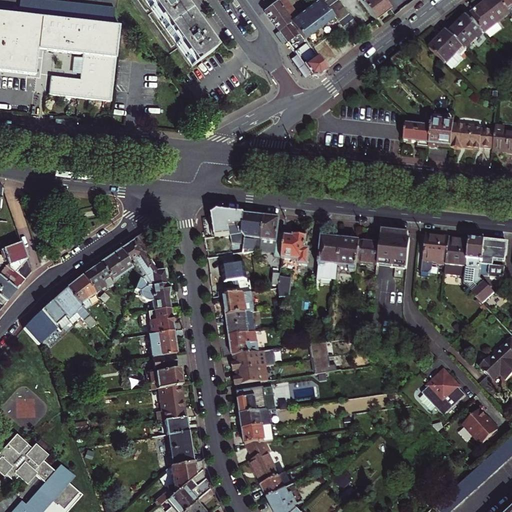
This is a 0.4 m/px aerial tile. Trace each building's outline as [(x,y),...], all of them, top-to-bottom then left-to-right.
[(26,0),(25,16),(32,17),(34,0),(26,0)] [(34,0),(32,17),(40,18),(41,0),(34,0)] [(44,0),(41,0),(40,18),(46,18),(48,0),(44,0)] [(48,0),(46,18),(54,19),(56,1),(48,0)] [(212,53),(174,0),(141,0),(191,68),(212,53)] [(278,31),(290,22),(298,16),(299,15),(287,0),(279,0),(269,8),(264,12),(278,31)] [(330,0),(322,6),(326,12),(338,3),(335,0),(330,0)] [(359,1),(376,22),(389,11),(380,0),(358,0),(360,1),(359,1)] [(484,34),(508,15),(495,0),(488,0),(482,5),(483,6),(475,13),(472,12),(467,17),(482,32),(484,34)] [(511,0),(495,0),(508,15),(511,20),(511,0)] [(54,19),(62,20),(63,2),(56,1),(54,19)] [(298,16),(290,22),(299,34),(303,41),(311,51),(331,36),(328,32),(334,27),(338,27),(338,26),(334,21),(330,16),(326,12),(322,6),(319,2),(318,1),(302,13),(299,15),(298,16)] [(62,20),(68,21),(70,3),(63,2),(62,20)] [(70,3),(68,21),(75,21),(77,4),(70,3)] [(326,12),(330,16),(341,7),(338,3),(326,12)] [(77,4),(75,21),(83,22),(85,5),(77,4)] [(83,22),(89,23),(91,5),(85,5),(83,22)] [(91,5),(89,23),(96,24),(98,6),(91,5)] [(96,24),(104,25),(106,7),(98,6),(96,24)] [(104,25),(113,26),(115,8),(106,7),(104,25)] [(330,16),(334,21),(345,13),(341,7),(330,16)] [(80,81),(51,77),(49,95),(111,103),(116,59),(120,26),(113,26),(104,25),(96,24),(89,23),(83,22),(75,21),(68,21),(62,20),(54,19),(46,18),(40,18),(32,17),(25,16),(18,15),(0,13),(0,71),(36,76),(39,51),(82,56),(80,81)] [(334,21),(338,26),(349,17),(345,13),(334,21)] [(340,29),(341,31),(353,22),(349,17),(338,26),(338,27),(340,29)] [(482,32),(467,17),(449,35),(465,50),(482,32)] [(299,34),(290,22),(278,31),(287,43),(299,34)] [(341,31),(345,36),(357,27),(353,22),(341,31)] [(328,32),(331,36),(340,29),(338,27),(334,27),(328,32)] [(357,27),(345,36),(349,41),(361,32),(357,27)] [(459,57),(465,50),(449,35),(446,32),(429,50),(454,74),(466,63),(459,57)] [(303,41),(299,34),(287,43),(310,76),(318,77),(326,70),(311,51),(303,41)] [(265,81),(255,77),(204,114),(212,124),(251,100),(269,90),(265,81)] [(431,121),(431,126),(429,146),(450,148),(453,123),(431,121)] [(483,127),(453,123),(450,148),(462,150),(462,148),(480,150),(481,148),(493,149),(495,130),(483,129),(483,127)] [(416,126),(405,125),(403,142),(418,144),(418,147),(429,148),(429,146),(431,126),(416,124),(416,126)] [(493,152),(511,154),(511,133),(504,132),(505,128),(495,127),(495,130),(493,149),(493,152)] [(214,239),(229,236),(241,234),(243,216),(218,214),(212,218),(214,239)] [(241,255),(259,252),(263,219),(243,216),(241,234),(229,236),(239,239),(241,255)] [(259,252),(274,254),(273,257),(281,258),(283,238),(283,236),(277,235),(279,220),(263,219),(259,252)] [(281,258),(281,259),(298,261),(298,265),(307,266),(308,250),(304,250),(305,238),(293,236),(292,239),(283,238),(281,258)] [(449,239),(426,236),(424,261),(422,261),(420,278),(426,278),(427,271),(430,268),(431,262),(438,262),(438,265),(446,266),(449,239)] [(337,264),(339,241),(321,239),(318,268),(323,269),(324,263),(337,264)] [(379,245),(377,267),(405,270),(408,242),(380,239),(379,245)] [(467,241),(449,239),(446,266),(445,275),(463,278),(463,277),(467,241)] [(140,246),(136,240),(120,251),(133,268),(140,279),(147,288),(166,285),(164,271),(156,273),(148,262),(147,263),(137,249),(140,246)] [(357,265),(359,243),(339,241),(337,264),(350,265),(349,272),(356,273),(357,265)] [(484,242),(467,241),(463,277),(480,279),(479,278),(480,275),(484,242)] [(509,245),(484,242),(480,275),(492,276),(492,282),(499,282),(505,277),(505,274),(506,270),(497,269),(497,263),(506,264),(509,245)] [(377,267),(379,245),(359,243),(357,265),(377,267)] [(21,244),(4,250),(11,269),(13,270),(8,276),(19,287),(25,280),(15,272),(26,259),(21,244)] [(100,265),(114,285),(121,280),(120,278),(133,268),(120,251),(100,265)] [(31,273),(26,259),(15,272),(25,280),(31,273)] [(318,268),(317,275),(336,277),(337,264),(324,263),(323,269),(318,268)] [(83,277),(95,295),(105,288),(107,290),(114,285),(100,265),(83,277)] [(222,269),(225,285),(247,281),(245,266),(222,269)] [(0,297),(6,302),(17,289),(0,275),(0,297)] [(95,295),(83,277),(66,290),(78,303),(93,320),(97,317),(92,311),(90,312),(84,305),(96,296),(95,295)] [(480,279),(463,277),(463,278),(463,286),(481,305),(494,293),(480,279)] [(154,312),(170,310),(166,285),(147,288),(140,279),(136,291),(141,293),(141,295),(141,297),(142,298),(143,300),(144,301),(145,302),(146,302),(148,303),(149,303),(153,302),(154,312)] [(279,279),(278,289),(279,299),(289,298),(291,280),(279,279)] [(50,304),(62,317),(78,303),(66,290),(50,304)] [(223,298),(226,318),(246,315),(252,314),(255,314),(252,293),(223,298)] [(50,304),(29,323),(24,329),(39,346),(45,341),(50,347),(72,328),(62,317),(50,304)] [(151,335),(173,332),(170,310),(154,312),(148,313),(151,335)] [(246,315),(226,318),(229,337),(249,335),(255,334),(252,314),(246,315)] [(173,332),(151,335),(153,349),(150,349),(151,358),(173,355),(176,355),(173,332)] [(239,356),(259,353),(256,333),(255,334),(249,335),(229,337),(232,357),(233,357),(239,356)] [(487,359),(478,367),(486,375),(491,381),(498,374),(504,380),(511,372),(511,361),(511,342),(509,340),(488,360),(487,359)] [(309,346),(311,361),(320,360),(320,361),(326,361),(324,344),(316,345),(309,346)] [(235,371),(240,371),(265,367),(274,366),(272,351),(259,353),(239,356),(240,363),(234,364),(231,364),(232,372),(235,371)] [(149,375),(151,391),(159,390),(181,386),(179,370),(176,371),(173,355),(151,358),(153,374),(149,375)] [(320,360),(311,361),(313,376),(328,374),(326,361),(320,361),(320,360)] [(265,367),(240,371),(242,378),(236,379),(234,379),(235,388),(236,388),(254,385),(263,383),(268,383),(265,367)] [(443,373),(458,390),(460,388),(442,369),(424,386),(426,388),(431,384),(435,383),(435,380),(443,373)] [(431,384),(426,388),(421,393),(443,416),(464,396),(458,390),(443,373),(435,380),(435,383),(431,384)] [(486,375),(475,386),(480,391),(488,399),(493,394),(494,393),(495,393),(495,392),(495,391),(496,390),(496,389),(496,388),(495,387),(495,386),(495,385),(494,384),(493,383),(492,382),(491,381),(486,375)] [(263,383),(254,385),(255,392),(264,391),(263,383)] [(236,388),(238,402),(274,397),(272,390),(264,391),(255,392),(254,385),(236,388)] [(158,423),(164,422),(186,418),(181,386),(159,390),(162,412),(157,413),(158,423)] [(238,402),(240,417),(260,414),(267,413),(276,412),(274,397),(238,402)] [(463,425),(481,445),(498,429),(488,419),(479,410),(463,425)] [(267,413),(260,414),(240,417),(242,431),(262,429),(270,427),(267,413)] [(186,418),(164,422),(166,436),(168,436),(188,433),(186,418)] [(489,418),(488,419),(498,429),(499,428),(489,418)] [(245,446),(267,443),(272,442),(270,427),(262,429),(242,431),(245,446)] [(189,442),(188,433),(168,436),(171,466),(192,463),(191,455),(192,455),(191,442),(189,442)] [(64,511),(79,493),(80,493),(68,482),(73,476),(61,465),(56,471),(43,459),(47,455),(35,444),(31,448),(16,434),(0,451),(0,474),(2,476),(4,475),(12,482),(17,477),(26,485),(35,476),(43,483),(48,487),(45,490),(54,497),(50,501),(57,507),(58,506),(64,511)] [(434,507),(438,511),(449,511),(511,456),(511,437),(474,471),(434,507)] [(280,478),(269,454),(271,453),(267,443),(245,446),(252,461),(248,463),(260,487),(280,478)] [(192,463),(171,466),(169,466),(172,485),(173,491),(169,493),(167,490),(155,501),(159,507),(167,501),(190,481),(194,478),(192,463)] [(260,487),(267,501),(285,493),(283,487),(289,484),(286,475),(280,478),(260,487)] [(196,489),(190,481),(167,501),(176,511),(184,511),(196,502),(189,495),(196,489)] [(80,493),(79,493),(64,511),(58,506),(57,507),(50,501),(54,497),(45,490),(48,487),(43,483),(24,505),(31,511),(39,511),(41,511),(42,511),(67,511),(83,495),(80,493)] [(297,511),(288,491),(285,493),(267,501),(272,511),(297,511)] [(203,511),(196,502),(184,511),(203,511)] [(42,511),(41,511),(39,511),(31,511),(24,505),(21,503),(12,511),(42,511)]
